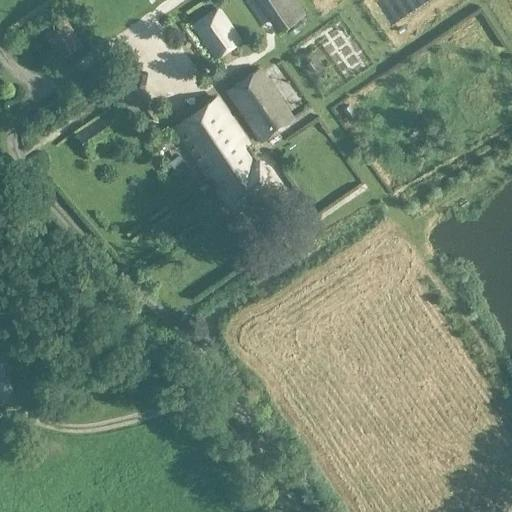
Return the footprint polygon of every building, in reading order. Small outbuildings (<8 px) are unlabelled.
[(303,13),(293,0),(257,0),(278,30),(303,13)] [(217,58),(241,41),(220,9),(195,25),(217,58)] [(64,16),(41,30),(60,60),(82,46),(64,16)] [(313,61),(294,41),(286,48),(306,69),(313,61)] [(227,90),(262,141),(294,119),(259,68),(227,90)] [(175,126),(232,211),(274,183),(217,98),(175,126)] [(85,148),(124,122),(115,108),(76,134),(85,148)] [(49,334),(33,322),(21,337),(36,350),(49,334)]
